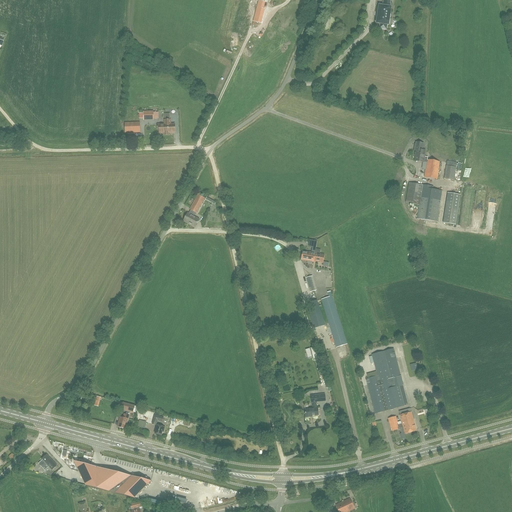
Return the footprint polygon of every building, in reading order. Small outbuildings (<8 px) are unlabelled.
[(377,11),(378,11),(378,12),(377,17),(377,18),(376,18),(376,22),(377,22),(376,23),(380,24),(380,28),(386,29),(387,25),(388,25),(389,19),(390,14),(391,7),(389,7),(390,0),(383,0),(383,6),(379,6),(379,7),(378,7),(377,11)] [(263,8),(257,7),(253,21),(259,23),(263,8)] [(169,133),(175,133),(175,124),(171,124),(170,120),(165,120),(164,120),(165,125),(158,125),(158,129),(159,129),(159,133),(165,133),(165,135),(169,135),(169,133)] [(125,133),(140,133),(140,122),(125,123),(125,133)] [(416,147),(415,151),(417,151),(416,153),(415,153),(415,156),(416,156),(415,161),(424,163),(424,161),(427,162),(427,163),(425,177),(437,179),(440,162),(427,160),(428,157),(424,157),(425,151),(422,151),(423,144),(416,143),(416,144),(415,145),(415,147),(416,147)] [(454,180),(456,168),(446,166),(444,179),(454,180)] [(437,222),(442,191),(433,190),(433,187),(409,183),(406,203),(420,205),(417,219),(437,222)] [(448,193),(443,223),(456,225),(461,195),(448,193)] [(197,214),(205,199),(198,195),(190,210),(191,210),(189,214),(188,213),(183,221),(195,227),(199,219),(194,216),(196,213),(197,214)] [(309,247),(316,248),(318,241),(310,240),(309,247)] [(323,263),(324,255),(320,255),(321,250),(316,249),(315,254),(313,262),(314,262),(314,261),(323,263)] [(313,262),(315,254),(310,253),(309,254),(303,252),(302,260),(308,261),(307,263),(312,264),(312,262),(313,262)] [(310,293),(316,291),(312,276),(306,278),(310,293)] [(336,348),(347,344),(332,296),(321,300),(336,348)] [(324,325),(317,301),(307,304),(314,328),(324,325)] [(316,347),(311,349),(314,362),(321,360),(320,354),(318,355),(316,347)] [(375,414),(403,407),(407,406),(408,404),(403,385),(394,349),(372,355),(378,376),(366,380),(375,414)] [(94,404),(96,396),(83,393),(81,400),(94,404)] [(305,410),(306,416),(306,418),(311,417),(310,416),(319,415),(318,407),(316,407),(316,404),(317,403),(317,402),(326,401),(325,394),(311,396),(312,404),(313,409),(305,410)] [(123,403),(122,409),(133,412),(135,406),(123,403)] [(400,416),(402,424),(398,425),(396,417),(388,419),(392,431),(399,429),(403,428),(404,435),(416,432),(411,413),(400,416)] [(124,418),(120,417),(118,427),(125,429),(129,415),(125,414),(124,418)] [(154,415),(154,416),(151,424),(157,426),(158,421),(162,422),(164,417),(154,415)] [(147,422),(140,420),(138,427),(145,428),(147,422)] [(165,428),(157,425),(155,434),(162,436),(163,432),(164,432),(165,428)] [(45,470),(49,467),(52,470),(57,466),(47,455),(42,459),(43,460),(38,463),(45,470)] [(75,462),(74,461),(79,471),(81,476),(82,478),(85,484),(85,486),(134,498),(135,497),(139,493),(141,491),(144,488),(151,481),(150,482),(130,477),(129,477),(128,478),(127,478),(126,479),(117,475),(115,475),(106,471),(103,471),(99,469),(97,468),(94,468),(94,467),(92,467),(82,465),(82,464),(80,464),(78,463),(75,462)] [(335,505),(338,511),(347,511),(355,509),(350,499),(335,505)] [(88,511),(88,510),(87,510),(85,502),(79,504),(81,511),(80,511),(88,511)]
